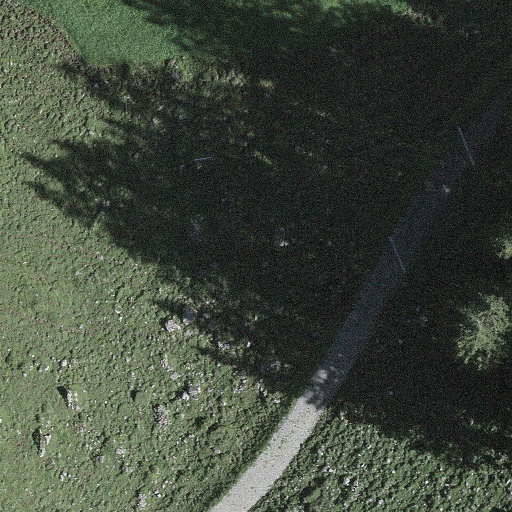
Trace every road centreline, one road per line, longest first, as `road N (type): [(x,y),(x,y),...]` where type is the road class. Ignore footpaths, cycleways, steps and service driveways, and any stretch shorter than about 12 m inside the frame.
road 1 (track): [(395,261),(291,435),(229,511)]
road 2 (track): [(511,95),(395,261)]
